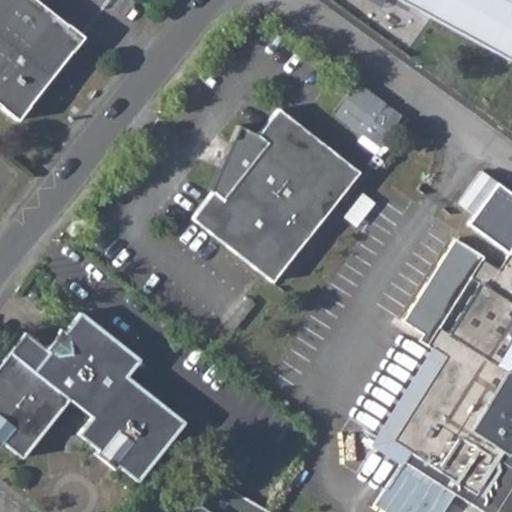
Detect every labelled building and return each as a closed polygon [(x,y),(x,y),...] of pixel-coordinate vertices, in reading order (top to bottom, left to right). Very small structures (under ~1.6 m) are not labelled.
[(82,36),(35,0),(0,0),(0,107),(15,120),(82,36)] [(511,0),(399,0),(511,61),(511,0)] [(383,147),(406,115),(355,80),(333,112),(383,147)] [(244,177),(240,174),(221,198),(211,190),(190,216),(270,280),(358,171),(278,107),(256,134),(266,141),(248,165),(251,168),(244,177)] [(240,174),(244,177),(251,168),(248,165),(240,174)] [(495,181),(479,169),(456,202),(472,213),(495,181)] [(511,511),(511,245),(496,270),(479,260),(467,277),(477,283),(445,332),(436,326),(425,344),(442,355),(388,440),(407,451),(401,460),(483,511),(511,511)] [(31,369),(66,396),(89,415),(148,461),(181,419),(123,374),(136,357),(78,310),(62,330),(58,327),(43,346),(22,330),(7,350),(31,369)] [(31,369),(7,350),(0,358),(0,439),(19,455),(66,396),(31,369)] [(148,461),(89,415),(76,432),(96,447),(93,451),(112,467),(115,463),(135,478),(148,461)] [(271,511),(215,479),(198,504),(191,506),(186,511),(271,511)]
